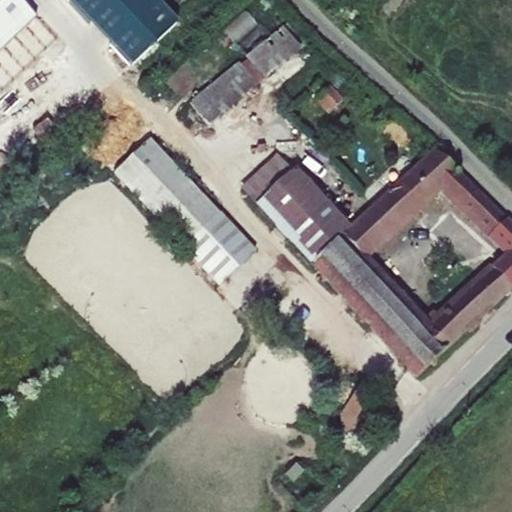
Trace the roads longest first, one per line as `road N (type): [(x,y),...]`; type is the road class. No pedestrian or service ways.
road 1 (unclassified): [(511,195),(304,0)]
road 2 (tertiary): [(336,511),(511,331)]
